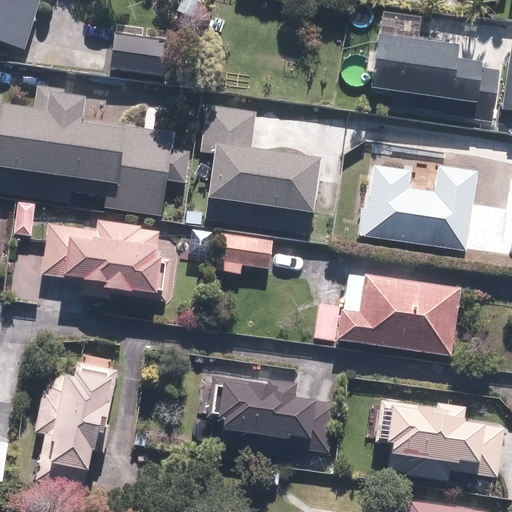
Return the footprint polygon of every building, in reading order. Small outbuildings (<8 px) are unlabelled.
[(0,0),(0,47),(24,55),(40,4),(28,0),(0,0)] [(203,0),(166,0),(163,7),(194,21),(203,0)] [(391,114),(496,127),(503,73),(456,67),(458,50),(376,40),(369,96),(393,99),(391,114)] [(511,49),(508,49),(500,115),(511,116),(511,123),(510,137),(511,137),(511,49)] [(0,196),(161,220),(174,136),(81,122),(84,102),(65,100),(67,91),(39,87),(35,113),(0,107),(0,196)] [(204,215),(307,230),(319,157),(250,147),(256,109),(206,102),(199,148),(214,150),(204,215)] [(359,211),(355,241),(465,255),(476,174),(436,169),(433,196),(406,193),(409,175),(370,170),(365,212),(359,211)] [(17,204),(12,236),(31,239),(36,207),(17,204)] [(92,234),(48,227),(41,277),(84,283),(83,291),(154,302),(165,233),(94,222),(92,234)] [(273,241),(221,233),(215,274),(240,278),(241,268),(268,272),(273,241)] [(318,307),(313,343),(451,361),(460,291),(347,276),(342,310),(318,307)] [(43,437),(34,483),(84,493),(91,453),(100,455),(116,371),(77,364),(74,380),(61,378),(42,389),(33,435),(43,437)] [(297,388),(212,377),(206,420),(223,422),(219,453),(280,461),(282,450),(328,457),(335,406),(295,401),(297,388)] [(449,474),(496,481),(504,429),(463,423),(465,408),(434,403),(433,410),(380,401),(373,447),(389,450),(385,475),(448,485),(449,474)] [(0,486),(3,486),(9,445),(0,443),(0,486)] [(472,511),(410,503),(408,511),(472,511)]
